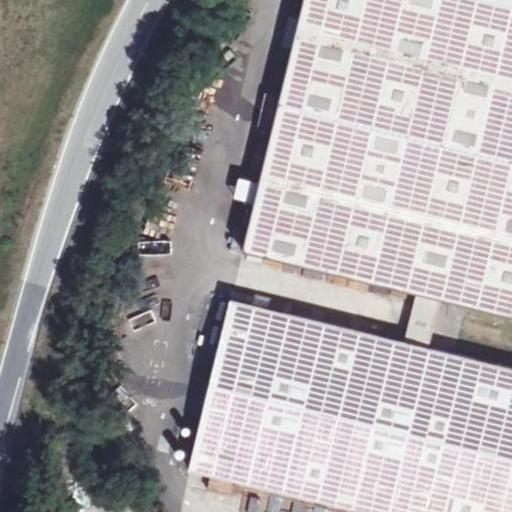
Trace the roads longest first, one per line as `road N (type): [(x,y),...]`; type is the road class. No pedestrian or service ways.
road 1 (unknown): [(274,0),(153,430)]
road 2 (motorway): [(0,418),(85,142),(151,0)]
